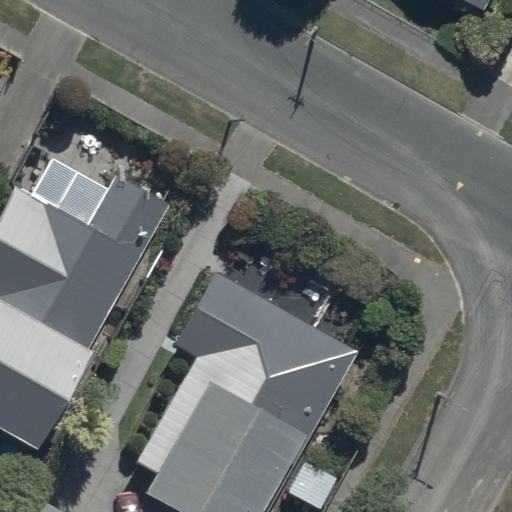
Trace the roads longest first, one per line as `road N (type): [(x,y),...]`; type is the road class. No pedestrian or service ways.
road 1 (residential): [(511,216),(132,0)]
road 2 (residential): [(511,381),(438,511)]
